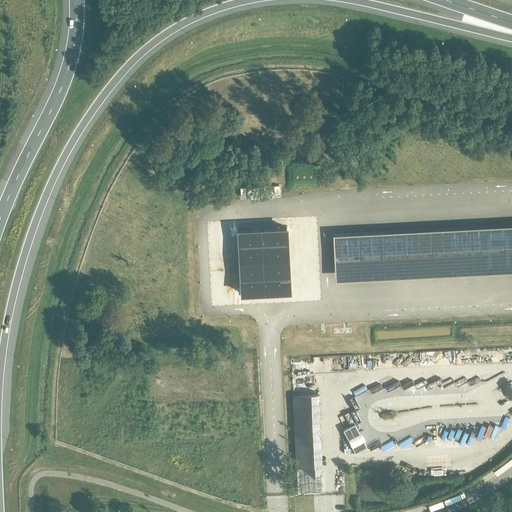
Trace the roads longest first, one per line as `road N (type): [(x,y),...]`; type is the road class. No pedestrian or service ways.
road 1 (motorway): [(0,376),(24,252),(81,127),(123,70),(163,35),(253,0)]
road 2 (motorway): [(75,0),(59,91),(0,219)]
road 3 (motorway): [(346,0),(511,36)]
road 4 (unknown): [(143,423),(274,419)]
